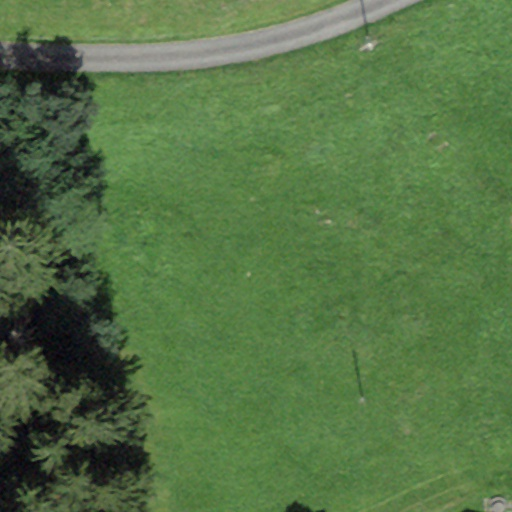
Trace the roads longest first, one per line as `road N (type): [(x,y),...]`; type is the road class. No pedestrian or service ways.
road 1 (unclassified): [(0,57),(245,50),(395,0)]
road 2 (track): [(388,511),(511,479)]
